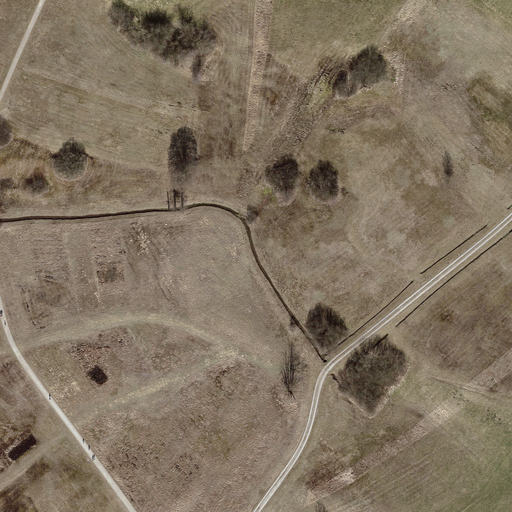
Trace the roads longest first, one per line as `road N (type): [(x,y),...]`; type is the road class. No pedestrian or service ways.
road 1 (track): [(256,511),(306,436),(328,367),(511,217)]
road 2 (track): [(132,511),(24,366),(0,309)]
